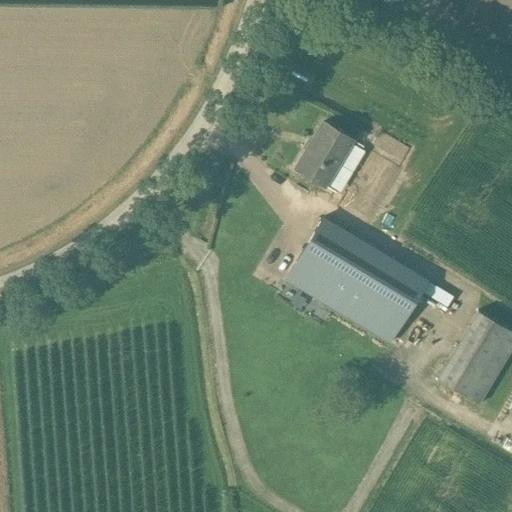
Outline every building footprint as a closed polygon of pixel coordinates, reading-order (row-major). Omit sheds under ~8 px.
[(511,0),(472,0),(467,16),(498,26),(505,5),(511,7),(511,0)] [(325,186),(352,140),(323,122),(296,168),(325,186)] [(323,216),(285,280),(389,342),(427,278),(323,216)] [(427,283),(422,293),(445,304),(450,294),(427,283)] [(479,404),(511,348),(511,331),(476,310),(436,379),(479,404)]
